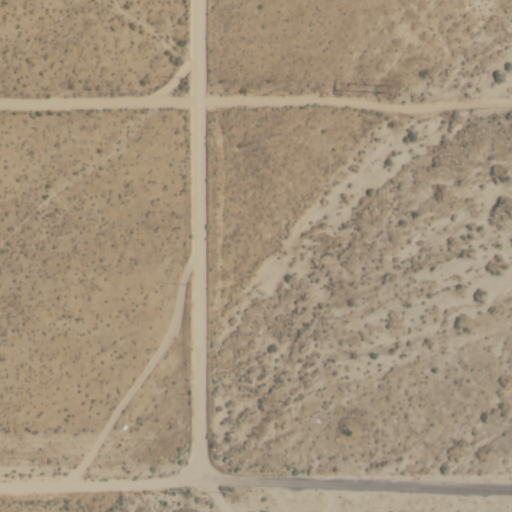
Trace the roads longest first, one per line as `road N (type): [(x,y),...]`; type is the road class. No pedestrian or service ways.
road 1 (track): [(511,100),(416,110),(332,100),(0,101)]
road 2 (track): [(203,482),(198,0)]
road 3 (track): [(203,482),(511,481)]
road 4 (track): [(0,487),(203,482)]
